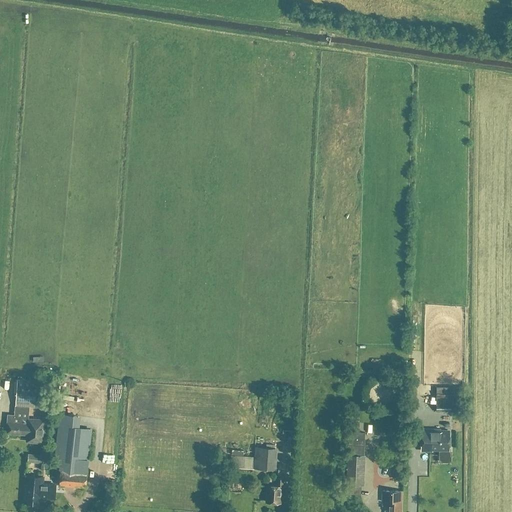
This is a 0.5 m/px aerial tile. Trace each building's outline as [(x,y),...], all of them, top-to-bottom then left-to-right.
[(17,379),(15,406),(36,407),(37,380),(17,379)] [(436,394),(436,396),(436,412),(451,412),(450,404),(464,404),(464,394),(436,394)] [(31,442),(43,442),(44,420),(19,418),(18,423),(7,422),(7,433),(27,434),(27,437),(31,442)] [(283,426),(283,433),(293,434),(294,427),(283,426)] [(450,432),(450,430),(441,429),(441,428),(428,428),(428,446),(438,446),(438,445),(449,445),(450,432)] [(358,485),(364,485),(366,455),(364,455),(365,432),(349,431),(348,454),(347,484),(352,485),(352,489),(358,489),(358,485)] [(402,436),(391,435),(391,449),(390,456),(404,456),(404,449),(402,449),(402,436)] [(274,470),(275,447),(255,446),(253,468),(274,470)] [(90,458),(90,447),(62,447),(62,457),(90,458)] [(42,463),(43,455),(28,454),(27,462),(42,463)] [(85,487),(88,460),(62,458),(59,485),(85,487)] [(41,504),(43,477),(25,475),(23,503),(41,504)] [(283,486),(283,478),(277,478),(277,486),(267,485),(266,501),(280,502),(282,486),(283,486)] [(385,511),(401,511),(402,491),(382,491),(382,501),(386,501),(385,511)]
